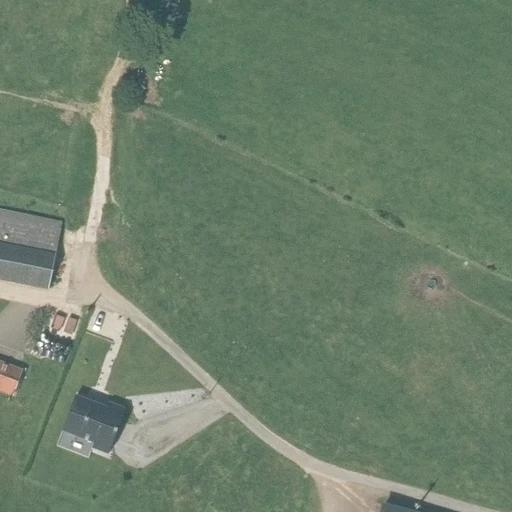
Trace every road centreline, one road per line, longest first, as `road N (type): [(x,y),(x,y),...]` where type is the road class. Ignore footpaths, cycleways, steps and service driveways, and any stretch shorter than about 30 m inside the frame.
road 1 (unclassified): [(488,511),(324,466),(269,435),(99,287),(91,243)]
road 2 (track): [(93,208),(129,0)]
